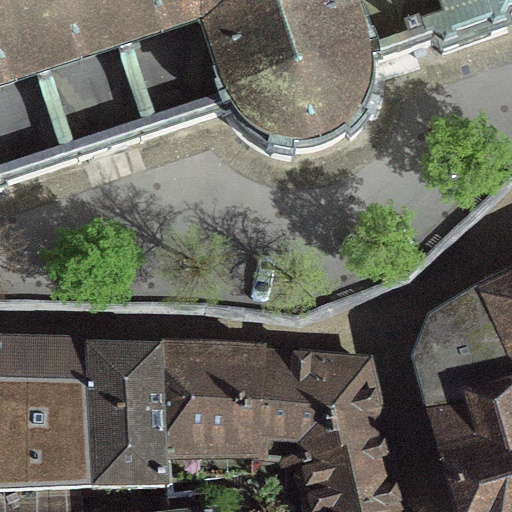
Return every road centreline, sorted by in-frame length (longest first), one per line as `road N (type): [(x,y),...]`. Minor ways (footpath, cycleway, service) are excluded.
road 1 (residential): [(0,328),(381,346)]
road 2 (residential): [(381,346),(511,235)]
road 3 (residential): [(381,346),(415,511)]
